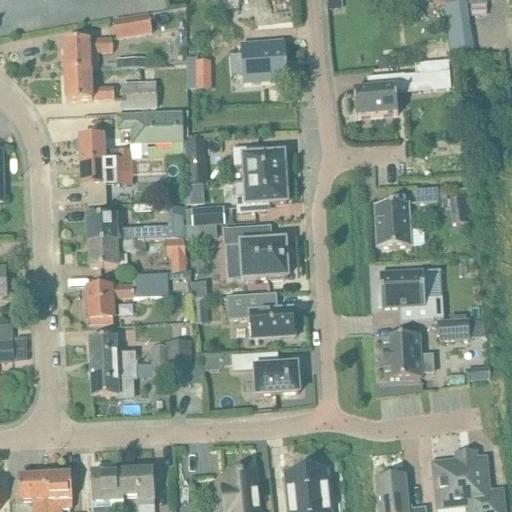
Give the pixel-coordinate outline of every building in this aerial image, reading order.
[(341,0),(326,0),(327,12),(342,11),(341,0)] [(148,16),(113,22),(116,42),(152,36),(148,16)] [(99,73),(99,54),(113,54),(113,42),(83,43),(64,44),(65,75),(92,74),(99,73)] [(242,57),(229,58),(231,78),(244,77),(245,86),(288,84),(285,44),(242,47),(242,57)] [(449,49),(437,50),(438,63),(450,62),(449,49)] [(116,61),(117,72),(146,71),(145,60),(116,61)] [(196,63),(196,92),(212,92),(211,63),(196,63)] [(448,64),(414,66),(415,77),(436,76),(437,93),(450,92),(448,64)] [(114,90),(93,90),(92,74),(65,75),(66,104),(94,103),(94,102),(115,102),(114,90)] [(368,91),(353,92),(356,121),(398,118),(395,90),(406,89),(405,77),(367,80),(368,91)] [(121,87),(121,112),(157,111),(156,86),(121,87)] [(180,118),(119,120),(119,130),(137,130),(137,145),(181,144),(180,118)] [(81,164),(140,161),(139,152),(120,153),(105,154),(104,139),(80,140),(81,164)] [(222,165),(220,140),(201,141),(203,166),(222,165)] [(244,168),(245,184),(287,181),(286,165),(284,165),(283,157),(262,159),(261,151),(233,152),(234,168),(244,168)] [(131,162),(81,164),(82,189),(87,189),(102,188),(106,188),(106,187),(113,187),(133,187),(132,180),(132,176),(131,162)] [(237,217),(265,215),(265,207),(286,206),(286,198),(288,198),(287,181),(245,184),(246,200),(236,201),(237,217)] [(203,187),(184,188),(186,209),(204,208),(203,187)] [(438,205),(438,192),(415,194),(416,207),(438,205)] [(466,199),(450,201),(453,227),(469,225),(466,199)] [(375,208),(378,251),(410,249),(407,206),(375,208)] [(107,220),(87,220),(88,246),(155,243),(176,242),(184,242),(183,209),(168,210),(168,231),(159,231),(116,232),(115,219),(107,220)] [(222,211),(193,213),(194,229),(206,228),(211,228),(216,227),(223,227),(222,211)] [(194,229),(185,229),(186,244),(217,242),(216,227),(211,228),(206,228),(194,229)] [(271,229),(223,232),(224,249),(241,248),(243,283),(270,281),(271,283),(283,283),(283,280),(287,280),(285,244),(272,245),(271,229)] [(184,242),(166,242),(166,260),(170,260),(171,276),(187,276),(186,257),(185,257),(184,242)] [(155,243),(88,246),(90,271),(117,269),(117,255),(155,253),(155,243)] [(401,326),(434,324),(434,322),(443,321),(442,300),(425,301),(423,274),(379,276),(381,298),(378,298),(379,309),(381,309),(381,312),(400,311),(401,326)] [(133,303),(159,302),(169,301),(168,277),(158,278),(132,279),(132,289),(106,290),(86,291),(88,322),(90,322),(90,328),(111,327),(111,320),(113,320),(112,302),(133,302),(133,303)] [(276,297),(264,298),(227,300),(228,324),(250,322),(251,343),(295,340),(295,336),(297,333),(298,329),(298,326),(297,323),(294,320),(293,312),(277,313),(276,297)] [(206,302),(194,303),(196,327),(208,326),(206,302)] [(485,338),(484,325),(468,326),(440,328),(441,342),(469,340),(469,339),(485,338)] [(0,364),(12,364),(10,328),(0,328),(0,364)] [(385,383),(421,381),(421,377),(433,376),(432,359),(420,360),(419,338),(383,340),(385,383)] [(90,372),(136,370),(136,362),(136,355),(116,356),(116,341),(89,342),(90,372)] [(167,351),(150,352),(151,369),(189,367),(188,346),(166,347),(167,351)] [(232,360),(233,373),(255,372),(256,398),(299,396),(298,391),(301,391),(300,378),(297,377),(297,368),(266,370),(265,358),(232,360)] [(151,369),(152,385),(168,384),(168,389),(190,388),(189,367),(151,369)] [(136,370),(90,372),(92,399),(117,398),(117,402),(133,402),(132,382),(137,382),(136,370)] [(467,372),(468,383),(489,382),(488,371),(467,372)] [(433,467),(438,511),(467,508),(467,511),(503,511),(502,494),(488,495),(485,461),(475,462),(475,455),(456,457),(457,464),(433,467)] [(155,503),(153,473),(123,474),(124,503),(139,503),(139,511),(154,511),(154,503),(155,503)] [(91,476),(92,511),(110,511),(110,504),(124,503),(123,474),(91,476)] [(226,489),(223,489),(225,511),(258,511),(255,474),(225,477),(226,489)] [(329,511),(326,475),(286,479),(289,511),(329,511)] [(386,477),(384,480),(376,481),(379,511),(425,511),(426,510),(412,511),(411,509),(408,510),(405,478),(397,479),(394,476),(386,477)] [(44,478),(45,511),(61,511),(62,511),(73,511),(71,477),(44,478)] [(45,511),(44,478),(18,479),(19,505),(33,504),(33,511),(45,511)]
